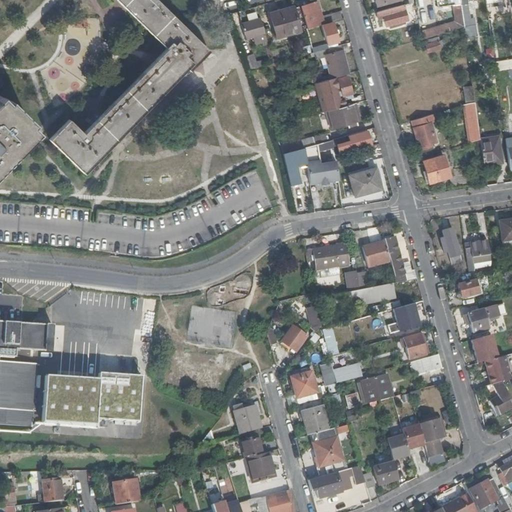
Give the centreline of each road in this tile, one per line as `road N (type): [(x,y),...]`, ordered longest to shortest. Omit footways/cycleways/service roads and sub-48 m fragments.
road 1 (residential): [(0,268),(187,282),(288,229),(410,209)]
road 2 (residential): [(481,457),(410,209)]
road 3 (residential): [(351,0),(410,209)]
road 4 (residential): [(306,511),(266,375)]
